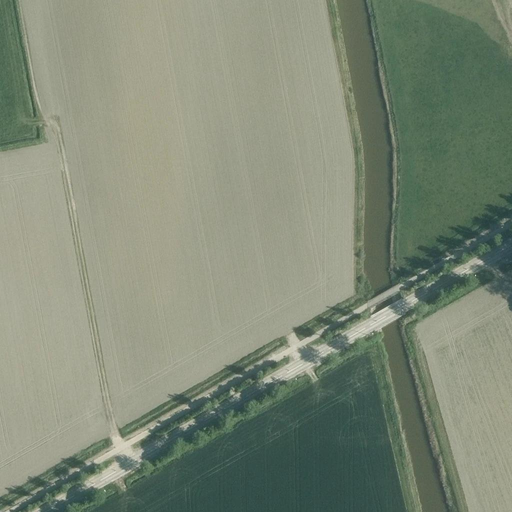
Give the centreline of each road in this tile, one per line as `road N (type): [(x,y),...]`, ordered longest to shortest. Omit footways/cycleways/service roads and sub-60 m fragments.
road 1 (secondary): [(44,511),(511,244)]
road 2 (track): [(32,121),(56,127),(107,410),(129,463)]
